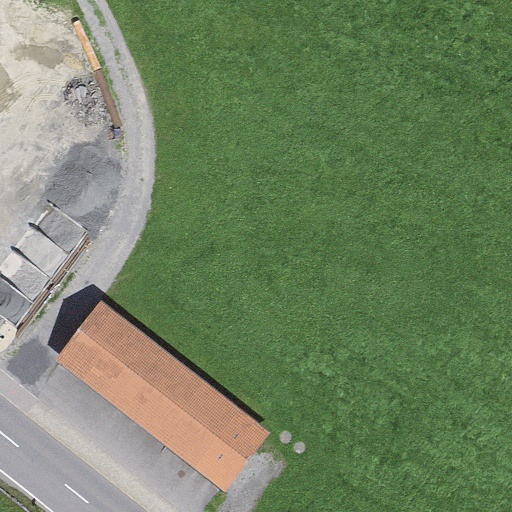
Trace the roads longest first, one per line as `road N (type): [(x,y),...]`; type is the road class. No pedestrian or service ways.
road 1 (track): [(88,0),(132,111),(137,193),(104,264),(0,396)]
road 2 (secondary): [(98,511),(0,433)]
